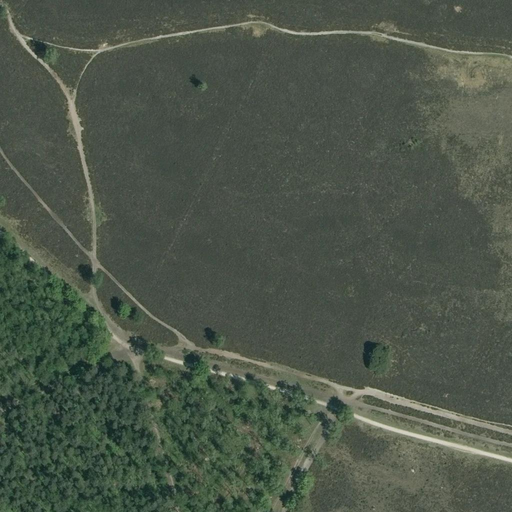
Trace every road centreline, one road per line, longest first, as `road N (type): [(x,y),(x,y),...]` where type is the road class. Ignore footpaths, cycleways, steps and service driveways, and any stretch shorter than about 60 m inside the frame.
road 1 (track): [(342,400),(131,342),(0,222)]
road 2 (track): [(511,446),(342,400),(336,408)]
road 3 (track): [(128,347),(178,511)]
road 4 (track): [(0,409),(131,342)]
